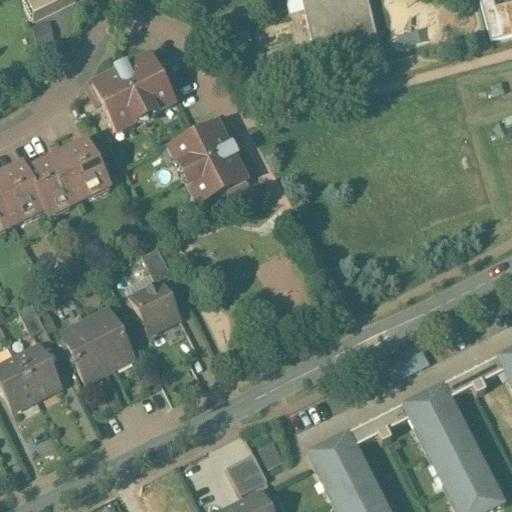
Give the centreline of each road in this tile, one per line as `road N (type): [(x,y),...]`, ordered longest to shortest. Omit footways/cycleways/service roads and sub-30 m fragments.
road 1 (tertiary): [(32,511),(511,268)]
road 2 (residential): [(111,3),(176,35),(237,128)]
road 3 (residential): [(0,140),(74,71),(111,3)]
